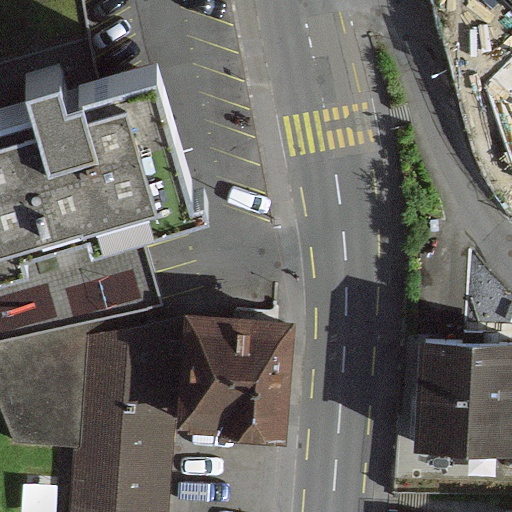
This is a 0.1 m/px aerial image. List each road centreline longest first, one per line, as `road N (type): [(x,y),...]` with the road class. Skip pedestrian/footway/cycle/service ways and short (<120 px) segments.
road 1 (tertiary): [(330,511),(345,252),(328,128),(298,0)]
road 2 (residential): [(384,0),(468,195),(511,249)]
